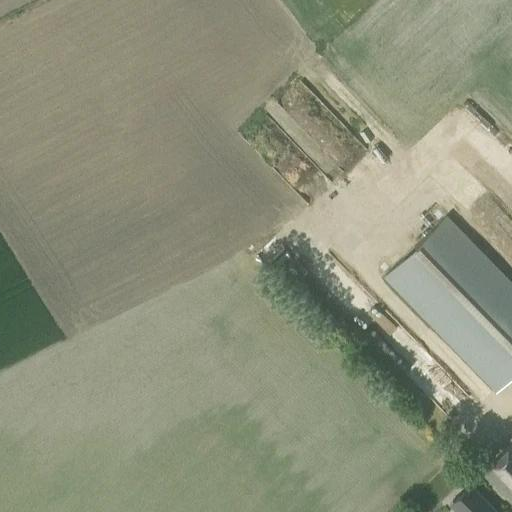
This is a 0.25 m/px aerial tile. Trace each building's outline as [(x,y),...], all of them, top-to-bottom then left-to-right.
[(497,391),(511,376),(511,285),(444,217),(384,277),(497,391)] [(287,244),(295,255),(316,240),(309,229),(287,244)] [(314,269),(326,251),(311,241),(299,259),(314,269)] [(363,324),(383,306),(334,255),(315,274),(363,324)] [(511,444),(483,472),(511,501),(511,444)] [(455,511),(497,511),(469,483),(448,504),(455,511)]
